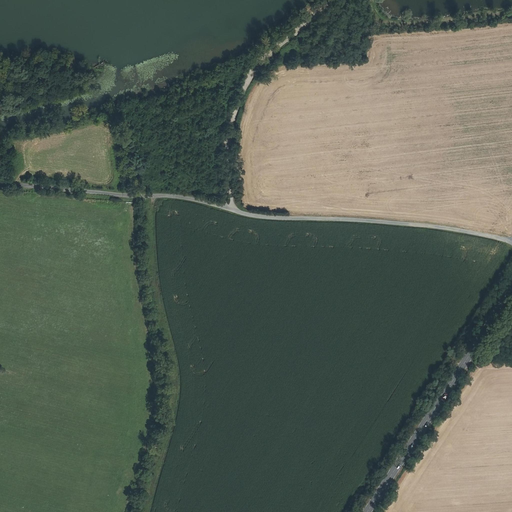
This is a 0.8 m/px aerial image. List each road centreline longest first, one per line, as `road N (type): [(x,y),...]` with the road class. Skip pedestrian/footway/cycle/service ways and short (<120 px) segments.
road 1 (unclassified): [(511,240),(130,195)]
road 2 (secondary): [(511,290),(366,511)]
road 3 (track): [(231,209),(226,142),(246,84),(261,59),(328,0)]
road 4 (track): [(130,195),(0,182)]
